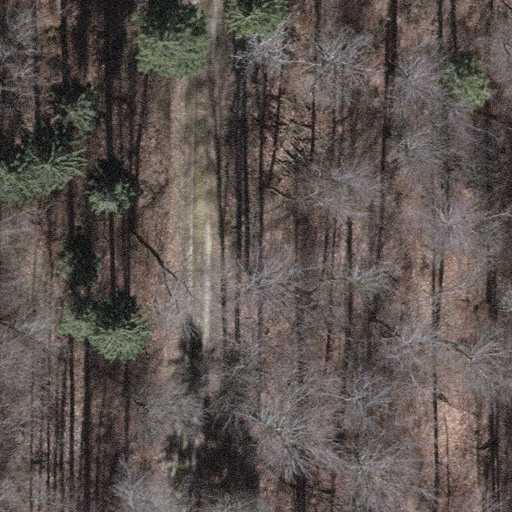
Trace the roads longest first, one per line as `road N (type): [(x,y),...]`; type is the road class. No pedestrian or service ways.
road 1 (track): [(210,0),(198,353),(176,511)]
road 2 (track): [(105,511),(60,327),(0,212)]
